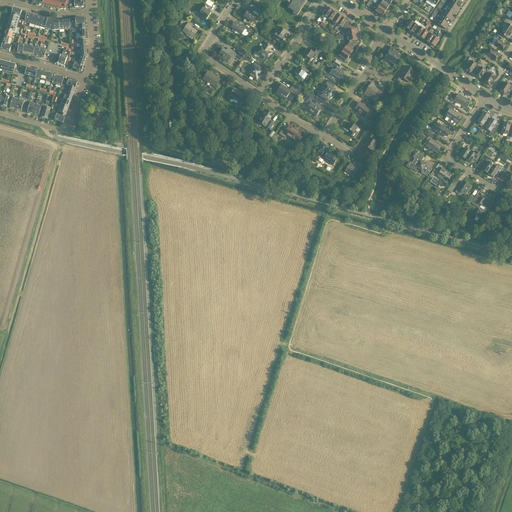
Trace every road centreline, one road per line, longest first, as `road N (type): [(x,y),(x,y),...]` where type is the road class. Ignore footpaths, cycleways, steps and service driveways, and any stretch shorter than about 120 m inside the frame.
road 1 (residential): [(511,167),(491,187),(450,159),(485,97)]
road 2 (residential): [(258,94),(204,53),(236,0)]
road 3 (residential): [(85,79),(66,132),(0,114)]
